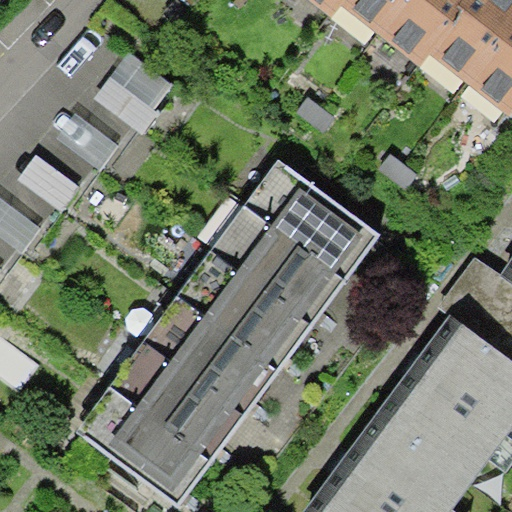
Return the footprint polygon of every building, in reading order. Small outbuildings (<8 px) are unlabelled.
[(173,0),(185,12),(197,0),(173,0)] [(511,0),(281,0),(347,54),(363,36),(411,75),(421,63),(496,124),(511,104),(511,0)] [(106,77),(88,99),(132,135),(150,112),(106,77)] [(333,124),(301,100),(286,120),(319,144),(333,124)] [(109,149),(67,114),(47,138),(90,173),(109,149)] [(72,191),(28,158),(10,182),(54,214),(72,191)] [(415,181),(383,158),(370,176),(402,199),(415,181)] [(274,165),(69,428),(167,505),(372,242),(274,165)] [(32,231),(0,206),(0,245),(13,256),(32,231)] [(495,281),(463,259),(428,310),(511,366),(511,304),(489,289),(495,281)] [(511,270),(502,285),(511,291),(511,270)] [(447,511),(511,425),(511,377),(450,332),(317,511),(447,511)]
